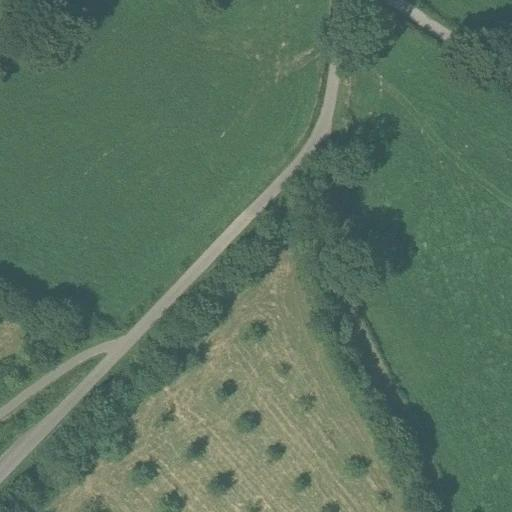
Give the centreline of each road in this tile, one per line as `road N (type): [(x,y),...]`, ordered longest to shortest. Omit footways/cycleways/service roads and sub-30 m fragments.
road 1 (track): [(0,477),(311,148),(326,115),(342,0)]
road 2 (track): [(326,115),(337,278),(441,511)]
road 3 (track): [(143,329),(87,354),(0,420)]
road 4 (track): [(511,76),(393,0)]
